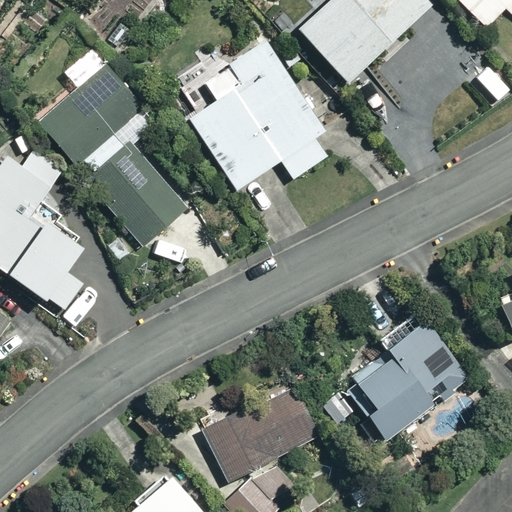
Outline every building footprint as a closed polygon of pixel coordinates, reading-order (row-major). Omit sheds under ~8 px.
[(421,0),(338,0),(299,35),(348,90),(434,14),(421,0)] [(511,0),(464,0),(495,27),(511,10),(511,11),(511,0)] [(194,125),(236,190),(280,161),(295,183),(338,155),(266,46),(204,87),(219,109),(194,125)] [(110,70),(42,124),(77,168),(145,114),(110,70)] [(138,147),(91,187),(146,252),(193,212),(138,147)] [(5,161),(0,168),(0,276),(53,308),(88,250),(38,221),(67,173),(34,153),(23,172),(5,161)] [(511,305),(500,311),(511,335),(511,279),(510,280),(511,283),(511,305)] [(0,348),(16,324),(0,313),(0,348)] [(366,423),(382,443),(466,379),(425,325),(381,358),(389,369),(359,392),(377,415),(366,423)] [(313,435),(287,385),(199,429),(225,480),(313,435)] [(290,487),(277,463),(227,491),(239,511),(275,511),(269,499),(290,487)] [(123,495),(126,499),(110,511),(195,511),(156,467),(123,495)]
